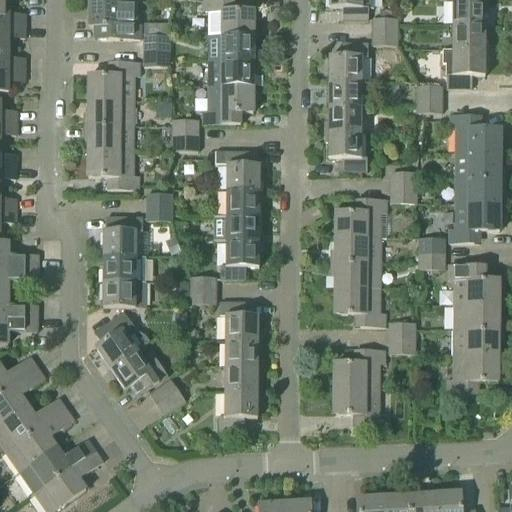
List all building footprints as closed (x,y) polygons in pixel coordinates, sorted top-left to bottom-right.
[(209,14),(209,39),(253,39),(253,13),(228,13),(228,0),(203,0),(203,14),(209,14)] [(362,0),(329,0),(329,11),(343,12),(342,24),(368,24),(368,11),(362,11),(362,0)] [(453,3),(452,28),(485,28),(485,3),(453,3)] [(133,4),(89,4),(89,30),(99,30),(99,34),(100,34),(100,43),(140,43),(140,29),(133,29),(133,4)] [(0,29),(25,29),(25,17),(9,17),(9,7),(0,7),(0,29)] [(372,22),(372,36),(397,36),(397,23),(372,22)] [(452,28),(452,53),(485,54),(485,28),(452,28)] [(0,51),(9,51),(9,42),(25,42),(25,29),(0,29),(0,51)] [(397,36),(372,36),(372,49),(397,50),(397,36)] [(144,39),(144,54),(169,55),(169,39),(144,39)] [(209,39),(209,65),(257,65),(257,55),(253,55),(253,39),(209,39)] [(329,59),(329,85),(361,86),(361,61),(367,61),(368,47),(342,47),(342,59),(329,59)] [(0,51),(0,73),(24,73),(25,61),(9,61),(9,51),(0,51)] [(485,54),(452,53),(444,53),(444,67),(446,67),(446,92),(471,92),(471,80),(484,80),(485,54)] [(169,55),(144,54),(143,70),(169,70),(169,55)] [(89,78),(88,104),(133,104),(133,79),(139,79),(139,66),(114,65),(114,78),(89,78)] [(209,65),(209,90),(253,90),(253,75),(257,75),(257,65),(209,65)] [(24,73),(0,73),(0,95),(8,96),(8,86),(24,86),(24,73)] [(329,85),(328,111),(361,111),(361,86),(329,85)] [(253,90),(209,90),(208,115),(202,115),(202,128),(240,129),(240,116),(253,116),(253,90)] [(416,90),(416,103),(441,103),(442,90),(416,90)] [(0,126),(16,126),(16,114),(0,114),(0,104),(0,103),(0,126)] [(441,103),(416,103),(416,117),(441,117),(441,103)] [(84,119),(84,129),(132,130),(133,104),(88,104),(88,119),(84,119)] [(325,127),(325,136),(361,136),(361,111),(328,111),(328,127),(325,127)] [(456,133),(456,158),(500,158),(500,132),(475,131),(475,119),(450,119),(450,132),(456,133)] [(173,124),(172,139),(198,140),(198,124),(173,124)] [(0,141),(0,139),(16,139),(16,126),(0,126),(0,141)] [(88,139),(88,154),(132,155),(132,130),(84,129),(84,139),(88,139)] [(361,136),(325,136),(325,145),(328,145),(328,162),(341,162),(341,175),(366,175),(366,162),(360,161),(361,136)] [(198,140),(172,139),(172,155),(198,155),(198,140)] [(132,155),(88,154),(88,181),(107,181),(107,193),(138,194),(138,180),(132,180),(132,155)] [(227,169),(227,194),(259,194),(259,168),(257,168),(257,155),(215,155),(215,169),(227,169)] [(0,170),(16,170),(16,158),(0,158),(0,170)] [(456,158),(455,183),(504,183),(504,173),(500,173),(500,158),(456,158)] [(0,182),(16,183),(16,170),(0,170),(0,182)] [(390,176),(390,192),(416,192),(416,176),(390,176)] [(455,183),(455,208),(499,208),(499,193),(504,193),(504,183),(455,183)] [(416,192),(390,192),(390,208),(415,208),(416,192)] [(227,194),(226,219),(259,219),(259,194),(227,194)] [(146,198),(146,211),(171,211),(172,198),(146,198)] [(0,214),(15,214),(16,202),(0,202),(0,214)] [(335,215),(335,241),(379,242),(379,217),(386,217),(386,203),(361,203),(361,215),(335,215)] [(499,208),(455,208),(455,233),(449,233),(448,247),(474,247),(474,234),(499,235),(499,208)] [(171,211),(146,211),(146,225),(171,225),(171,211)] [(15,214),(0,214),(0,226),(15,227),(15,214)] [(214,244),(226,245),(259,245),(259,219),(226,219),(214,219),(214,244)] [(103,234),(103,260),(135,260),(136,235),(142,235),(142,222),(105,221),(105,234),(103,234)] [(331,256),(330,266),(379,267),(379,242),(335,241),(335,256),(331,256)] [(419,242),(419,258),(444,258),(444,242),(419,242)] [(0,245),(0,271),(38,272),(38,259),(8,258),(8,245),(0,245)] [(259,245),(226,245),(226,270),(220,270),(220,283),(245,283),(245,271),(258,271),(259,245)] [(444,258),(419,258),(419,274),(444,274),(444,258)] [(103,260),(103,285),(147,286),(147,260),(135,260),(103,260)] [(335,277),(335,292),(379,292),(379,267),(330,266),(330,277),(335,277)] [(454,283),(454,308),(498,309),(499,283),(485,282),(486,270),(448,269),(448,283),(454,283)] [(0,271),(0,296),(8,297),(8,284),(38,285),(38,272),(0,271)] [(190,281),(190,294),(215,295),(216,281),(190,281)] [(147,286),(103,285),(103,312),(147,312),(147,286)] [(379,292),(335,292),(335,318),(360,318),(360,331),(385,331),(385,317),(379,317),(379,292)] [(215,295),(190,294),(190,308),(215,308),(215,295)] [(0,296),(0,321),(37,322),(38,309),(8,309),(8,297),(0,296)] [(225,320),(225,345),(262,345),(262,336),(258,336),(258,319),(245,319),(245,306),(220,306),(219,320),(225,320)] [(454,308),(454,334),(503,334),(503,324),(498,324),(498,309),(454,308)] [(95,351),(110,372),(137,354),(149,345),(146,340),(141,336),(136,335),(123,316),(94,336),(101,347),(95,351)] [(37,322),(0,321),(0,347),(7,348),(7,335),(37,335),(37,322)] [(389,327),(389,343),(414,343),(414,327),(389,327)] [(454,334),(454,359),(498,359),(498,344),(503,344),(503,334),(454,334)] [(414,343),(389,343),(389,358),(414,358),(414,343)] [(225,345),(225,370),(258,370),(258,354),(262,354),(262,345),(225,345)] [(137,354),(110,372),(125,394),(131,390),(138,400),(168,380),(155,361),(146,367),(137,354)] [(334,366),(334,392),(378,393),(378,367),(385,368),(385,354),(359,354),(359,366),(334,366)] [(498,359),(454,359),(453,384),(447,384),(447,397),(472,398),(472,385),(498,385),(498,359)] [(0,397),(38,371),(30,360),(6,378),(0,369),(0,397)] [(225,370),(225,395),(257,395),(258,370),(225,370)] [(0,397),(0,428),(27,409),(20,399),(45,382),(38,371),(0,397)] [(149,397),(157,408),(178,394),(170,383),(149,397)] [(378,393),(334,392),(334,418),(359,419),(359,432),(384,433),(384,417),(378,417),(378,393)] [(178,394),(157,408),(164,419),(185,405),(178,394)] [(257,395),(225,395),(224,420),(218,420),(218,434),(244,434),(244,422),(257,422),(257,395)] [(0,428),(0,446),(6,455),(66,413),(59,402),(34,419),(27,409),(0,428)] [(6,455),(20,476),(56,451),(49,441),(74,423),(66,413),(6,455)] [(20,476),(34,496),(95,454),(88,443),(63,460),(56,451),(20,476)] [(95,454),(34,496),(45,511),(57,511),(85,493),(78,482),(103,465),(95,454)] [(419,493),(409,494),(410,511),(435,511),(435,497),(419,498),(419,493)] [(399,499),(384,500),(385,511),(410,511),(409,494),(399,494),(399,499)] [(461,511),(461,495),(435,497),(435,511),(461,511)] [(385,511),(384,500),(358,501),(358,511),(385,511)]
